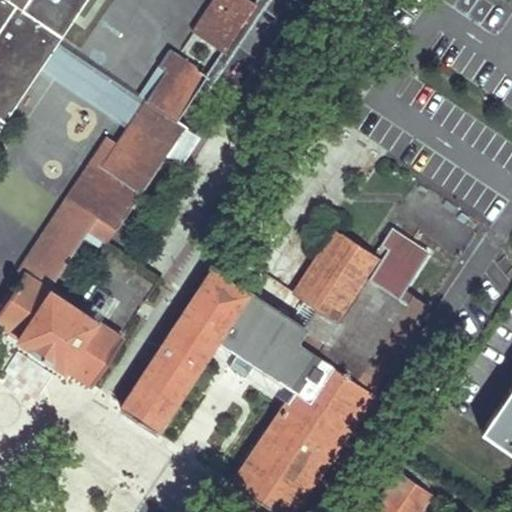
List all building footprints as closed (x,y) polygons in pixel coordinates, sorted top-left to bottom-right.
[(0,0),(0,127),(86,0),(8,0),(9,0),(8,0),(0,0)] [(245,0),(213,0),(193,31),(223,51),(254,6),(245,0)] [(257,0),(223,51),(198,89),(207,95),(249,30),(271,47),(260,65),(269,72),(295,32),(273,13),(281,0),(257,0)] [(146,101),(176,121),(198,89),(206,76),(169,52),(161,65),(167,69),(163,76),(146,101)] [(167,69),(161,65),(156,72),(163,76),(167,69)] [(184,126),(176,121),(146,101),(128,128),(166,153),(184,126)] [(166,153),(128,128),(119,142),(109,135),(19,269),(24,272),(0,308),(0,324),(19,337),(17,339),(64,371),(65,368),(91,385),(123,338),(47,287),(30,276),(78,204),(95,215),(86,228),(107,242),(166,153)] [(47,287),(86,228),(95,215),(78,204),(30,276),(47,287)] [(404,289),(427,254),(390,230),(380,245),(387,249),(380,260),(338,322),(318,309),(304,331),(212,270),(120,408),(155,431),(216,339),(237,353),(228,367),(236,373),(244,378),(253,364),(293,391),(232,483),(275,511),(291,511),(377,383),(360,372),(412,295),(404,289)] [(338,322),(380,260),(364,249),(362,251),(335,233),(295,293),(318,309),(338,322)] [(511,453),(511,386),(481,432),(511,453)] [(419,511),(431,495),(396,471),(368,511),(419,511)]
